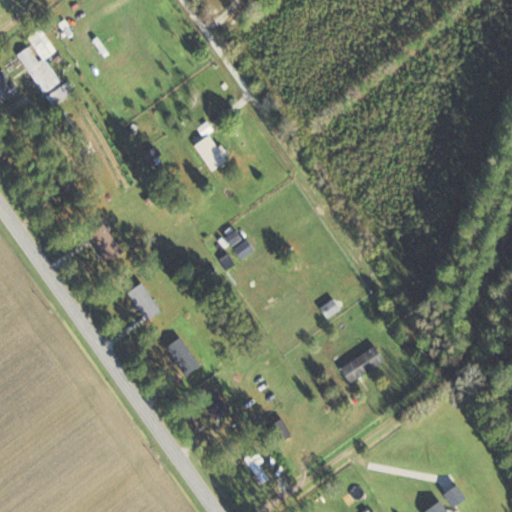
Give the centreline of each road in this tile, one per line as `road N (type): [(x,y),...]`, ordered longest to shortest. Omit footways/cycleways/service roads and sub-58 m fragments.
road 1 (residential): [(184,0),(455,378)]
road 2 (residential): [(217,511),(0,195)]
